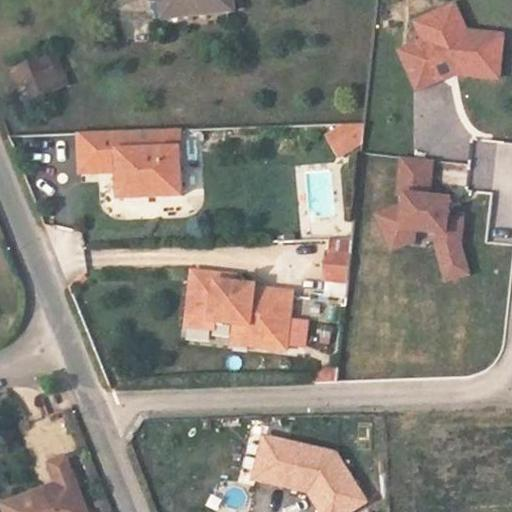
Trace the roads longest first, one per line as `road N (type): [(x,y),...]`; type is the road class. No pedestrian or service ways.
road 1 (residential): [(511,369),(483,393),(127,405),(99,413)]
road 2 (residential): [(0,163),(99,413)]
